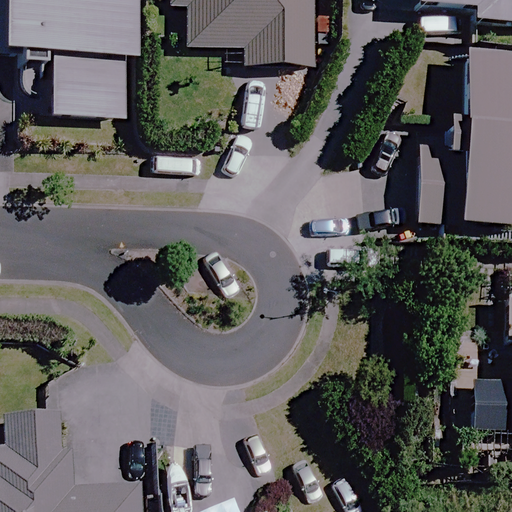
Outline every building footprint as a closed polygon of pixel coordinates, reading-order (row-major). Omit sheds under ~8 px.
[(0,0),(0,65),(43,68),(40,126),(115,129),(118,69),(126,69),(128,0),(0,0)] [(157,0),(157,20),(176,21),(176,56),(232,57),(232,75),(303,76),(304,0),(157,0)] [(511,0),(403,0),(403,17),(461,20),(460,31),(511,33),(511,0)] [(511,63),(454,62),(452,129),(437,128),(435,167),(450,168),(450,196),(406,195),(405,232),(511,235),(511,226),(511,63)] [(511,346),(503,346),(504,391),(463,392),(465,442),(511,440),(511,346)] [(0,511),(131,511),(131,493),(63,496),(59,425),(0,427),(0,511)]
